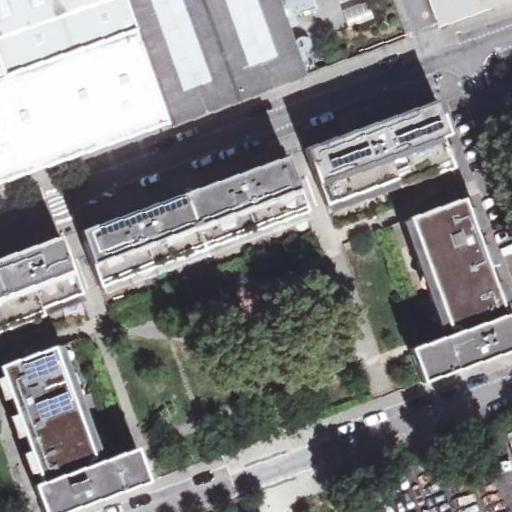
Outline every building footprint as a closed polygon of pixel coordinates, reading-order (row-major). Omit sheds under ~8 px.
[(0,0),(0,184),(305,76),(282,20),(316,6),(314,0),(0,0)] [(341,6),(345,25),(371,19),(367,0),(341,6)] [(431,0),(438,20),(495,0),(431,0)] [(350,133),(306,148),(336,230),(381,213),(466,182),(437,101),(382,121),(383,125),(351,137),(350,133)] [(123,214),(80,230),(110,310),(311,239),(316,237),(302,197),(287,156),(243,171),(244,175),(212,187),(211,183),(155,203),(157,206),(125,218),(123,214)] [(472,223),(464,199),(386,227),(425,335),(428,343),(412,349),(424,381),(494,356),(492,349),(511,341),(511,312),(505,315),(472,223)] [(60,238),(0,259),(0,349),(74,324),(89,318),(60,238)] [(344,243),(347,250),(355,246),(353,240),(344,243)] [(79,338),(0,365),(0,367),(42,482),(35,484),(44,511),(62,511),(149,481),(137,447),(120,453),(79,338)] [(511,349),(511,341),(492,349),(494,356),(511,349)]
